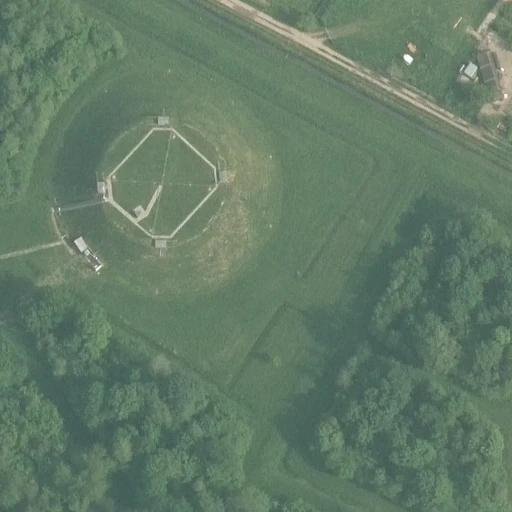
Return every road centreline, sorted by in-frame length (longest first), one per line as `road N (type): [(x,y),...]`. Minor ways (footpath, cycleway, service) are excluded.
road 1 (track): [(511,508),(504,444),(510,420),(381,352),(286,288),(215,306),(147,308),(78,282),(40,248)]
road 2 (track): [(146,0),(511,195)]
road 3 (track): [(228,511),(425,148)]
road 4 (track): [(511,149),(233,0)]
road 5 (track): [(362,338),(296,464),(394,511)]
road 6 (track): [(36,356),(140,511)]
